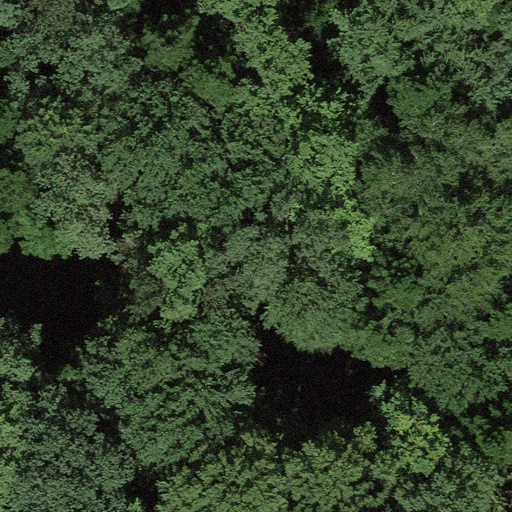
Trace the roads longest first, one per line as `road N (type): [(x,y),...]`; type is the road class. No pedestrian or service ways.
road 1 (track): [(0,244),(506,69)]
road 2 (unclassified): [(404,0),(511,73)]
